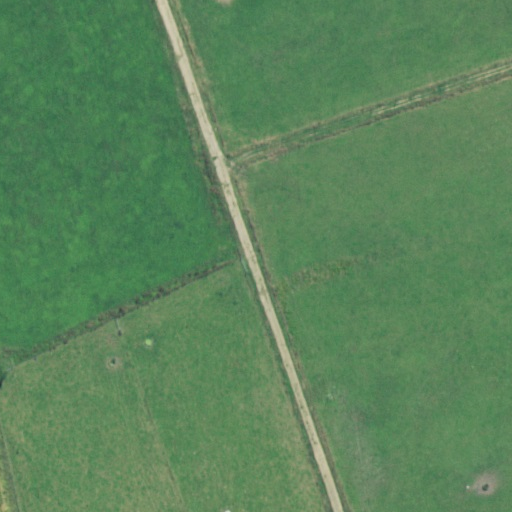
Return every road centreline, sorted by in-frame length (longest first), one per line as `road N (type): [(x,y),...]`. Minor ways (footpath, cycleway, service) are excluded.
road 1 (track): [(339,511),(164,0)]
road 2 (track): [(222,161),(511,64)]
